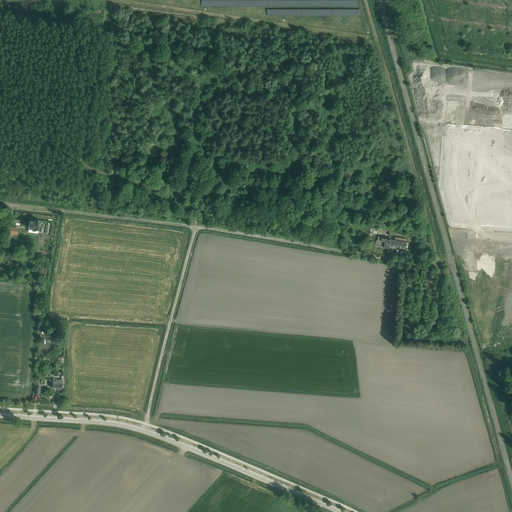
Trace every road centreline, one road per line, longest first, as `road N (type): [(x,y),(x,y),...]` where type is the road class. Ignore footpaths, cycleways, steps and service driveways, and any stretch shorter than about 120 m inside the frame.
road 1 (residential): [(339,511),(144,430),(0,415)]
road 2 (track): [(196,227),(181,203),(79,157),(109,1)]
road 3 (track): [(473,235),(469,251),(418,265),(196,227)]
road 4 (track): [(365,0),(437,262)]
road 5 (track): [(144,430),(196,227)]
road 6 (track): [(196,227),(0,203)]
